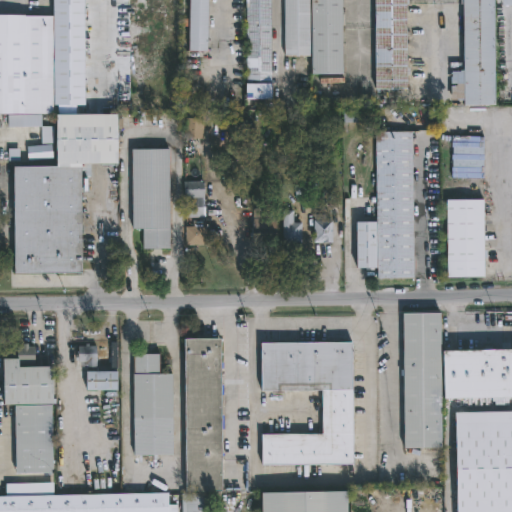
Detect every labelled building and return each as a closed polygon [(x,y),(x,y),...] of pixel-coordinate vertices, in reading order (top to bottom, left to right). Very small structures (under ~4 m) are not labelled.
[(51,14),(51,0),(83,0),(83,104),(51,104),(51,14)] [(207,0),(207,49),(188,49),(188,0),(207,0)] [(270,0),(271,83),(273,83),(273,99),(246,99),(245,0),(270,0)] [(309,56),(288,56),(288,0),(313,0),(313,56),(309,56)] [(346,0),(347,73),(317,73),(316,0),(346,0)] [(405,0),(406,102),(374,102),(373,0),(405,0)] [(492,0),(493,104),(462,105),(461,99),(449,99),(449,63),(461,63),(460,0),(492,0)] [(51,104),(51,113),(0,113),(0,14),(51,14),(51,104)] [(373,121),(343,122),(343,110),(373,110),(373,121)] [(54,158),(53,113),(114,112),(114,162),(85,162),(85,175),(77,175),(78,272),(11,273),(10,166),(54,165),(54,158)] [(204,119),(202,139),(184,138),(185,118),(204,119)] [(376,221),(375,131),(411,131),(411,133),(412,280),(376,280),(376,268),(376,221)] [(451,180),(483,180),(483,144),(466,144),(466,138),(451,138),(451,180)] [(53,149),(54,158),(30,160),(29,146),(53,144),(53,149)] [(168,228),(168,249),(141,249),(141,228),(131,228),(131,149),(168,149),(169,228),(168,228)] [(202,217),(185,218),(185,181),(206,181),(206,217),(202,217)] [(482,200),(483,277),(445,277),(445,200),(482,200)] [(268,208),(268,218),(276,218),(277,243),(254,243),(253,209),(268,208)] [(293,210),(293,215),(295,215),(295,220),(293,220),(293,222),(302,222),(302,243),(282,243),(282,210),(293,210)] [(321,214),(321,220),(331,220),(332,242),(313,242),(312,214),(321,214)] [(207,245),(186,245),(186,227),(194,227),(194,220),(206,220),(207,245)] [(376,268),(355,268),(354,221),(376,221),(376,268)] [(435,313),(436,351),(511,349),(511,398),(436,400),(437,449),(407,450),(408,314),(435,313)] [(220,490),(185,490),(184,338),(220,338),(220,490)] [(350,342),(351,464),(259,465),(259,434),(320,434),(320,391),(259,391),(258,343),(350,342)] [(30,343),(30,346),(37,346),(37,362),(23,362),(23,367),(57,367),(58,405),(8,406),(8,359),(19,359),(19,346),(26,346),(26,343),(30,343)] [(91,344),(91,346),(98,346),(99,366),(82,367),(82,362),(78,361),(78,355),(81,355),(81,346),(87,346),(87,344),(91,344)] [(163,354),(163,374),(176,374),(176,455),(137,456),(136,354),(163,354)] [(121,391),(90,390),(90,372),(121,372),(121,391)] [(53,473),(19,474),(19,406),(56,406),(56,473),(53,473)] [(511,511),(451,511),(449,413),(511,412),(511,511)] [(0,511),(0,496),(172,493),(172,505),(179,505),(179,511),(0,511)] [(212,511),(184,511),(184,494),(212,493),(212,511)] [(353,511),(267,511),(267,494),(353,493),(353,511)]
